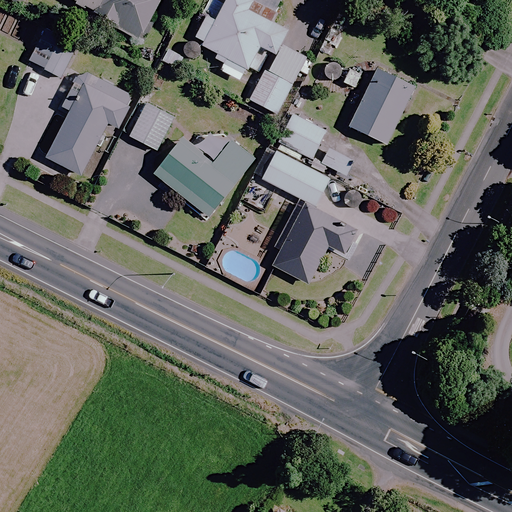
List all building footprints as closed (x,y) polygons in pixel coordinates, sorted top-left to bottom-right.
[(67,0),(140,41),(163,0),(67,0)] [(211,60),(222,65),(219,72),(242,84),(260,48),(277,56),(269,73),(264,71),(249,102),(278,116),(306,60),(281,48),(290,31),(272,23),(283,1),(280,0),(209,0),(190,41),(214,53),(211,60)] [(78,49),(46,30),(28,62),(60,81),(78,49)] [(363,72),(350,68),(345,88),(357,91),(363,72)] [(416,88),(378,69),(348,128),(387,148),(416,88)] [(146,106),(91,76),(46,160),(81,178),(109,126),(158,152),(175,121),(146,106)] [(280,143),(315,160),(312,166),(325,172),(328,166),(349,176),(357,159),(322,142),(327,130),(295,114),(280,143)] [(227,147),(211,134),(197,152),(184,141),(156,178),(209,220),(217,209),(226,216),(239,199),(231,192),(256,160),(232,141),(227,147)] [(299,199),(307,203),(316,208),(330,181),(268,148),(254,176),(299,199)] [(307,203),(299,199),(274,248),(282,252),(274,268),(309,287),(329,248),(344,256),(358,230),(316,208),(307,203)]
